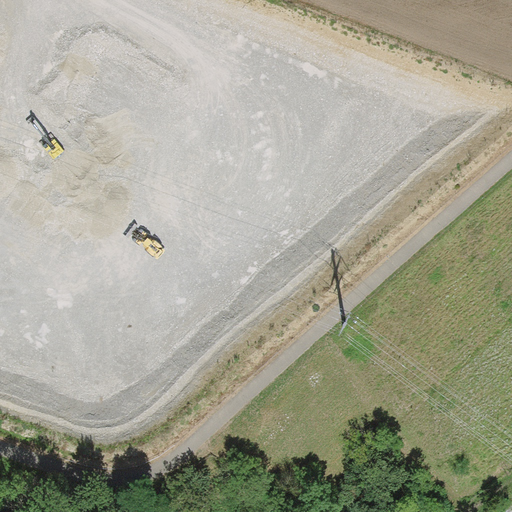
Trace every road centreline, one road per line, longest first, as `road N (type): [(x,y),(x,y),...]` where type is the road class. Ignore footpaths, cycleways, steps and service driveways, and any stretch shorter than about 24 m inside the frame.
road 1 (track): [(511,158),(159,468)]
road 2 (track): [(159,468),(93,478),(23,456)]
